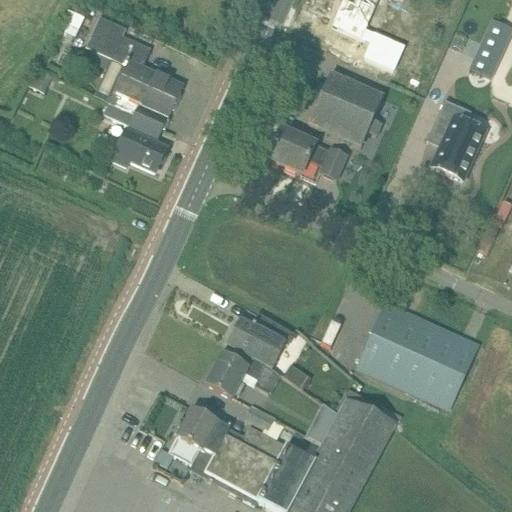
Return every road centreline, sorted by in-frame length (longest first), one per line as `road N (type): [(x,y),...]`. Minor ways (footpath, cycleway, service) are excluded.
road 1 (tertiary): [(48,511),(199,180)]
road 2 (unclassified): [(511,309),(199,180)]
road 3 (tertiary): [(199,180),(278,0)]
